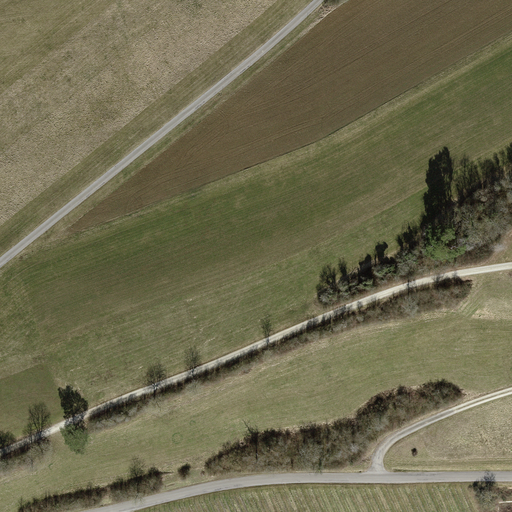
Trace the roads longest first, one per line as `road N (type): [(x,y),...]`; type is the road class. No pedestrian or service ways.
road 1 (track): [(511,266),(445,275),(373,298),(0,449)]
road 2 (unclassified): [(0,262),(318,0)]
road 3 (unclassified): [(511,477),(233,485),(112,511)]
road 4 (track): [(511,389),(398,435),(379,456),(375,480)]
